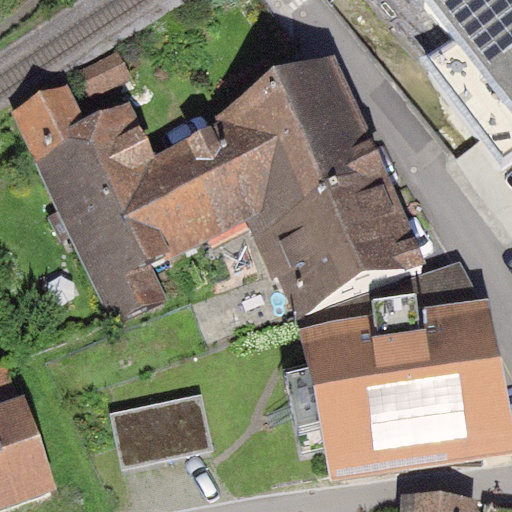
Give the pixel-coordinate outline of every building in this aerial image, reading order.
[(511,0),(451,0),(407,36),(511,165),(511,0)] [(119,60),(80,79),(92,102),(131,83),(119,60)] [(383,198),(333,83),(223,138),(238,169),(228,173),(249,220),(259,242),(383,198)] [(155,176),(127,121),(86,143),(67,106),(22,126),(117,329),(165,306),(148,275),(249,220),(228,173),(238,169),(223,138),(155,176)] [(422,280),(383,198),(259,242),(276,280),(286,277),(306,320),(422,280)] [(307,344),(332,474),(511,452),(511,440),(485,323),(307,344)] [(0,511),(2,511),(50,496),(7,372),(0,374),(0,511)] [(203,408),(111,425),(122,484),(214,466),(203,408)]
